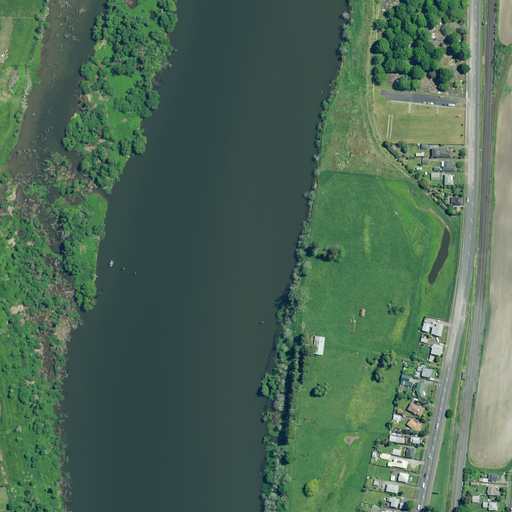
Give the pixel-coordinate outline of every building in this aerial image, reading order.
[(447,150),(447,148),(433,148),(433,156),(451,157),(452,150),(447,150)] [(442,161),(442,167),(434,167),(434,170),(442,171),(455,171),(455,166),(453,166),(453,161),(442,161)] [(448,175),(445,175),(445,185),(453,185),(453,180),(453,175),(448,175)] [(430,325),(424,323),(422,330),(428,332),(430,325)] [(443,325),(437,324),(436,327),(433,326),(431,334),(441,336),(443,325)] [(325,337),(315,336),(313,354),(323,355),(325,337)] [(443,346),(432,344),(431,348),(432,348),(431,354),(440,356),(443,346)] [(432,370),(418,367),(417,371),(423,372),(422,376),(429,377),(430,376),(431,376),(432,370)] [(410,376),(402,374),(400,384),(408,386),(410,376)] [(425,382),(419,381),(418,385),(414,384),(413,390),(416,391),(418,398),(424,396),(423,388),(425,382)] [(411,402),(408,410),(414,413),(414,414),(416,415),(416,414),(421,416),(424,409),(411,402)] [(418,430),(417,432),(421,432),(421,424),(418,424),(411,419),(407,425),(413,430),(418,430)] [(415,449),(408,448),(406,457),(413,458),(415,449)] [(408,461),(394,459),(394,463),(388,462),(388,466),(392,467),(392,466),(407,468),(408,461)] [(409,474),(400,473),(398,481),(407,482),(409,474)] [(399,486),(388,484),(386,491),(397,493),(399,486)] [(496,487),(488,486),(488,495),(499,495),(499,491),(496,491),(496,487)] [(399,500),(390,498),(389,502),(392,502),(391,506),(397,507),(399,500)]
